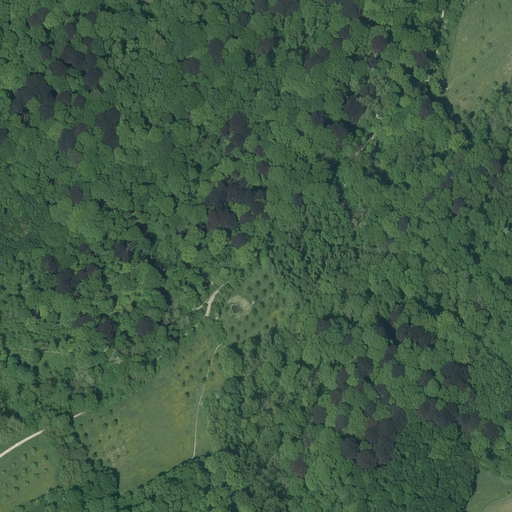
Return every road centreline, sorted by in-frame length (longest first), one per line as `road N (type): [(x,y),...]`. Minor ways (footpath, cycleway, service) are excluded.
road 1 (track): [(210,302),(274,248),(417,95)]
road 2 (track): [(0,456),(120,390)]
